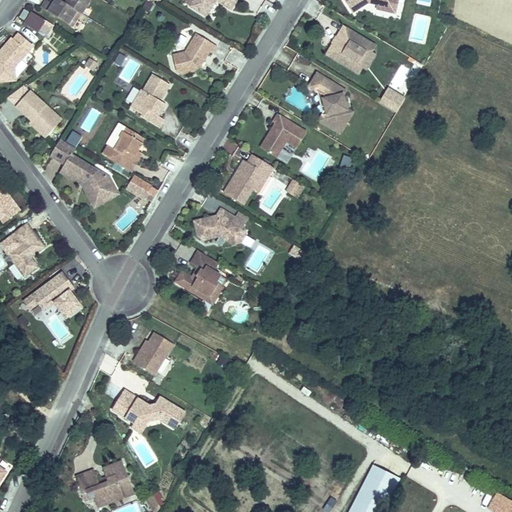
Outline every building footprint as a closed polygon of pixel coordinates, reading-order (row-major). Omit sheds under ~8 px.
[(81,13),(63,3),(59,0),(55,0),(53,5),(50,3),(46,0),(42,8),(73,27),(81,13)] [(64,0),(63,3),(81,13),(82,14),(90,2),(88,0),(64,0)] [(236,0),(194,0),(190,7),(206,16),(216,1),(231,10),(236,0)] [(344,0),(352,13),(369,3),(377,5),(391,8),(392,0),(344,0)] [(398,0),(392,0),(391,8),(377,5),(376,9),(395,13),(398,0)] [(153,4),(147,1),(142,9),(148,13),(153,4)] [(25,9),(20,17),(24,20),(29,12),(25,9)] [(37,31),(45,20),(31,12),(25,23),(37,31)] [(376,46),(344,27),(337,38),(341,40),(337,46),(333,43),(326,55),(359,74),(362,68),(364,66),(360,63),(366,52),(370,55),(372,52),(376,46)] [(34,46),(19,34),(14,40),(12,38),(0,52),(2,54),(0,56),(0,82),(16,81),(15,68),(34,46)] [(217,46),(197,34),(186,52),(173,56),(177,71),(181,74),(198,70),(202,64),(200,63),(202,60),(204,61),(209,52),(213,54),(217,46)] [(337,38),(336,37),(332,43),(333,43),(337,46),(341,40),(337,38)] [(366,70),(376,54),(372,52),(370,55),(366,52),(360,63),(364,66),(362,68),(366,70)] [(115,63),(120,66),(125,57),(120,54),(115,63)] [(98,64),(90,59),(86,66),(94,70),(98,64)] [(414,60),(408,70),(416,74),(422,64),(414,60)] [(345,91),(317,74),(310,87),(318,92),(323,95),(327,114),(322,122),(340,133),(352,113),(346,109),(346,107),(344,99),(343,95),(345,91)] [(170,85),(153,75),(143,91),(142,90),(131,108),(143,115),(141,117),(159,128),(164,120),(159,116),(157,115),(164,103),(160,101),(170,85)] [(378,103),(396,113),(405,97),(387,87),(378,103)] [(54,113),(30,91),(16,107),(32,121),(34,123),(32,126),(46,138),(56,127),(48,119),(54,113)] [(323,95),(318,92),(323,115),(320,121),(322,122),(327,114),(323,95)] [(166,105),(164,103),(157,115),(159,116),(166,105)] [(62,120),(54,113),(48,119),(56,127),(62,120)] [(307,132),(278,115),(273,122),(276,123),(271,131),(273,133),(272,136),(269,134),(261,148),(277,158),(286,142),(297,148),(307,132)] [(145,139),(126,128),(120,137),(121,140),(115,150),(109,146),(103,155),(131,172),(140,159),(139,158),(135,156),(138,151),(145,139)] [(77,147),(82,137),(71,131),(66,142),(77,147)] [(72,155),(76,149),(61,139),(51,156),(65,165),(61,172),(81,184),(82,181),(86,183),(94,199),(105,193),(107,197),(117,192),(110,179),(72,155)] [(274,168),(252,155),(247,163),(244,160),(236,172),(238,173),(236,177),(234,176),(224,193),(244,206),(254,190),(264,173),(269,176),(274,168)] [(353,159),(344,156),(340,169),(349,172),(353,159)] [(269,176),(264,173),(254,190),(262,195),(272,178),(269,176)] [(134,176),(131,182),(149,193),(155,197),(159,191),(134,176)] [(294,196),(301,184),(293,180),(286,192),(294,196)] [(119,194),(117,192),(107,197),(105,193),(94,199),(86,183),(82,181),(81,184),(83,186),(95,208),(119,194)] [(146,199),(149,193),(131,182),(127,189),(145,200),(146,199)] [(301,184),(294,196),(297,198),(304,186),(301,184)] [(4,189),(0,192),(0,217),(4,223),(20,211),(4,189)] [(155,197),(149,193),(146,199),(152,202),(155,197)] [(233,221),(235,218),(221,209),(217,216),(195,222),(198,236),(204,240),(217,237),(219,238),(216,243),(222,246),(225,240),(233,244),(237,237),(246,235),(244,228),(243,227),(233,221)] [(249,217),(239,211),(235,218),(233,221),(243,227),(249,217)] [(45,247),(27,224),(14,234),(21,244),(8,254),(25,277),(38,267),(31,257),(45,247)] [(241,242),(246,235),(237,237),(233,244),(241,242)] [(302,260),(306,253),(294,245),(290,252),(302,260)] [(219,263),(199,251),(191,264),(198,269),(200,270),(197,275),(195,274),(192,278),(182,272),(176,282),(196,294),(198,292),(206,297),(207,295),(213,293),(217,296),(223,287),(222,286),(226,279),(214,272),(219,263)] [(73,286),(63,272),(33,295),(39,303),(44,311),(55,303),(66,318),(82,307),(70,292),(69,289),(73,286)] [(213,304),(217,296),(213,293),(207,295),(206,297),(198,292),(196,294),(213,304)] [(39,303),(33,295),(24,302),(29,310),(39,303)] [(22,316),(18,320),(24,328),(29,324),(22,316)] [(155,333),(148,344),(141,356),(138,354),(133,362),(155,375),(174,344),(155,333)] [(146,342),(138,354),(141,356),(148,344),(146,342)] [(230,360),(222,356),(218,363),(226,367),(230,360)] [(186,413),(164,399),(159,407),(156,405),(150,406),(124,390),(112,410),(135,423),(136,424),(140,417),(148,422),(159,419),(176,429),(186,413)] [(148,422),(140,417),(136,424),(135,423),(132,428),(141,433),(148,422)] [(94,470),(76,478),(85,501),(94,497),(98,508),(107,504),(109,501),(107,497),(121,492),(123,495),(126,497),(135,494),(122,462),(103,469),(107,479),(99,482),(94,470)] [(109,501),(107,504),(126,497),(123,495),(121,492),(107,497),(109,501)] [(511,511),(511,502),(495,493),(487,508),(493,511),(511,511)] [(157,511),(161,507),(154,495),(147,500),(154,511),(157,511)] [(329,511),(336,503),(331,500),(324,509),(329,511)]
